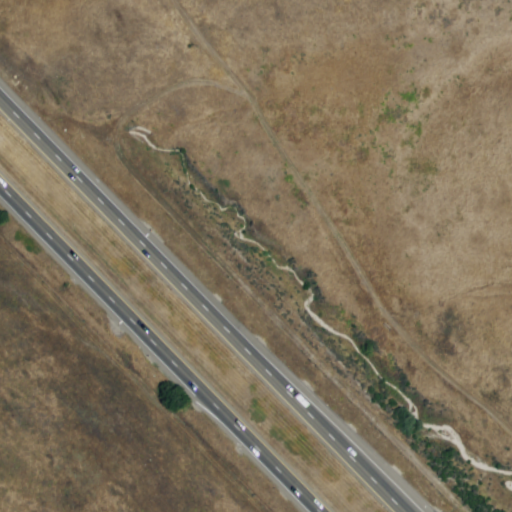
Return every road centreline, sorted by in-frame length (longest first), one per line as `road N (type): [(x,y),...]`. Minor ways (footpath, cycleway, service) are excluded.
road 1 (trunk): [(405,511),(0,99)]
road 2 (trunk): [(0,187),(318,511)]
